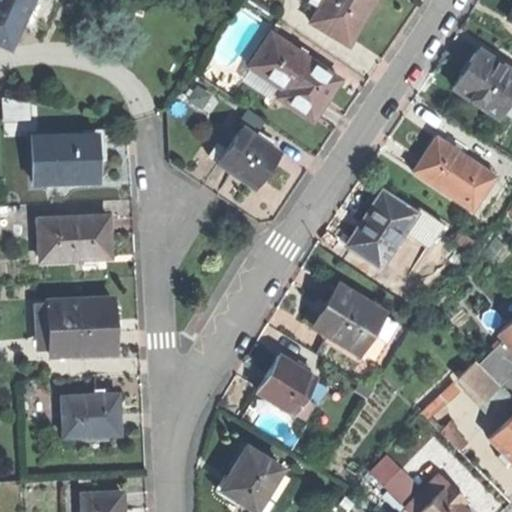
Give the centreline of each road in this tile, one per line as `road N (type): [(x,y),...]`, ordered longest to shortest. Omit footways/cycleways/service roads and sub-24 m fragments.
road 1 (residential): [(445,0),(176,419)]
road 2 (residential): [(147,129),(161,342),(176,419)]
